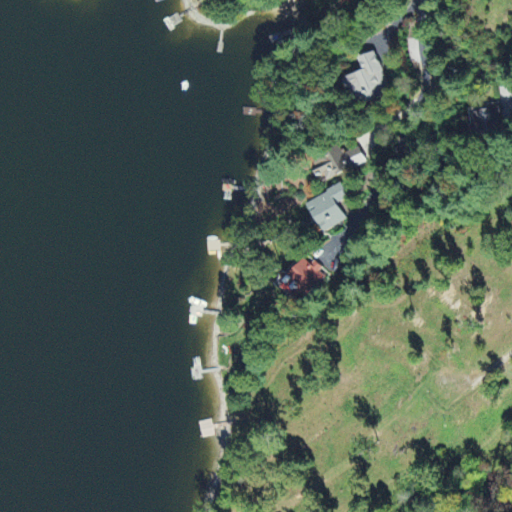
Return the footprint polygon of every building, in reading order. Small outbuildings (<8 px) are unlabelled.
[(347,79),(358,109),(391,96),(375,54),(360,60),(365,73),(347,79)] [(471,130),(499,128),(499,110),(470,111),(471,130)] [(366,166),(360,149),(344,155),(342,150),(311,162),(320,184),(366,166)] [(338,206),(349,199),(341,186),(307,206),(324,235),(347,222),(338,206)] [(298,290),(292,296),(301,304),(326,277),(306,258),(287,279),(298,290)]
